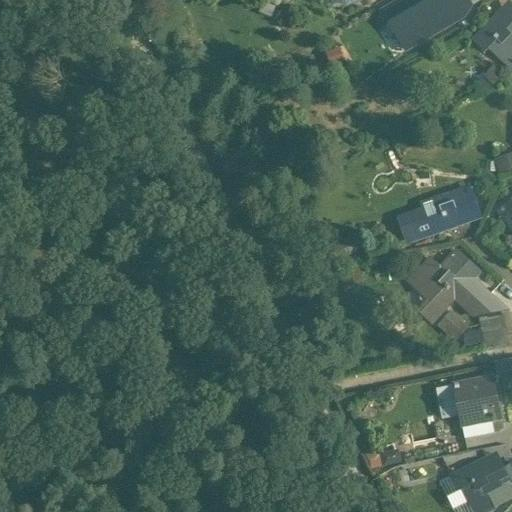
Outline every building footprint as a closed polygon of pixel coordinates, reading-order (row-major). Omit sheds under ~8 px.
[(409,0),(400,5),(408,19),(424,8),(431,21),(427,23),(434,36),(460,21),(453,9),(465,2),(466,2),(464,0),(409,0)] [(481,0),(464,0),(466,2),(465,2),(470,10),(482,3),(481,0)] [(511,20),(504,14),(477,42),(488,52),(494,45),(505,54),(502,58),(511,66),(511,20)] [(506,158),(493,163),(498,178),(511,173),(506,158)] [(470,191),(424,207),(426,213),(403,221),(410,240),(432,232),(433,235),(480,218),(470,191)] [(511,204),(501,213),(511,226),(511,204)] [(458,255),(442,272),(431,262),(417,277),(428,287),(432,283),(442,293),(435,300),(447,311),(473,282),(463,272),(469,265),(458,255)] [(484,341),(482,341),(484,351),(510,346),(507,326),(482,331),(484,341)] [(511,359),(496,362),(498,375),(511,372),(511,359)] [(493,380),(455,387),(461,418),(466,440),(495,434),(495,432),(503,430),(493,380)] [(489,462),(453,480),(460,493),(468,488),(475,501),(470,503),(474,511),(486,511),(495,508),(489,495),(510,484),(504,471),(495,475),(489,462)]
